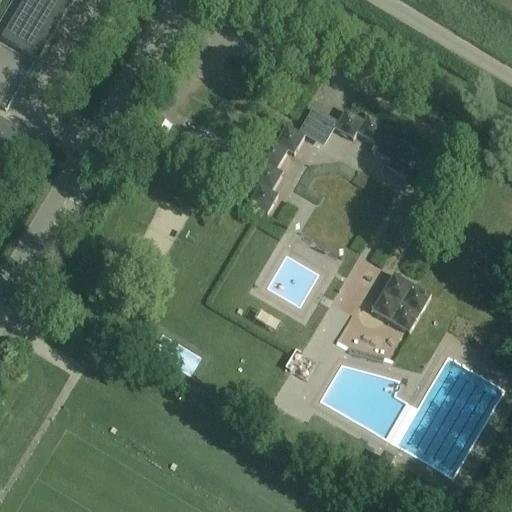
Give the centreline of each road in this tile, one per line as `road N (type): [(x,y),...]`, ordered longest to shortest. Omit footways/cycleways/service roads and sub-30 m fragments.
road 1 (unclassified): [(0,297),(168,10)]
road 2 (unclassified): [(511,78),(382,0)]
